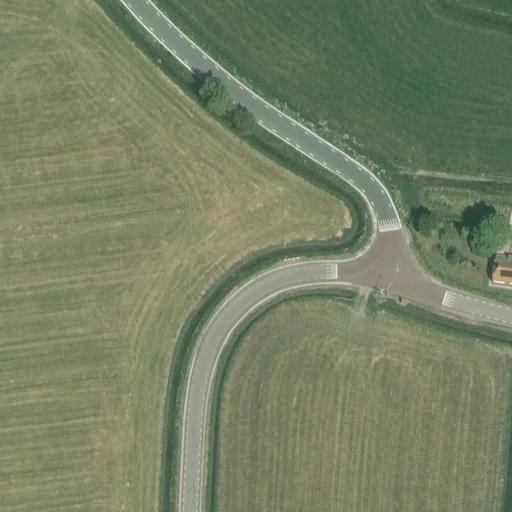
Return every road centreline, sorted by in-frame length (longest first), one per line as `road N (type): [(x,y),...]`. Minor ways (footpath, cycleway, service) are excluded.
road 1 (tertiary): [(388,280),(390,232),(375,194),(246,102),(134,0)]
road 2 (secondary): [(189,511),(202,367),(229,315),(288,277),(333,271),(388,280)]
road 3 (secondary): [(388,280),(511,318)]
